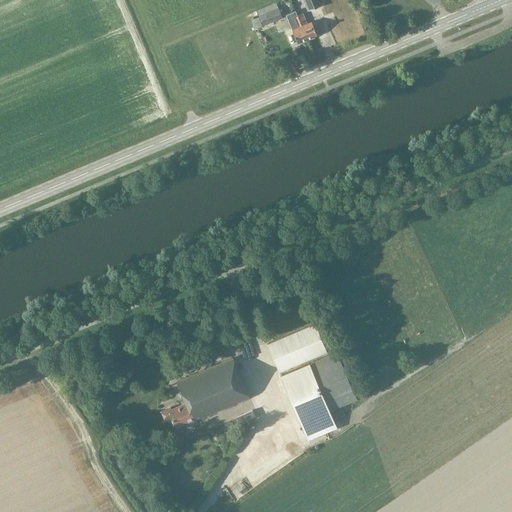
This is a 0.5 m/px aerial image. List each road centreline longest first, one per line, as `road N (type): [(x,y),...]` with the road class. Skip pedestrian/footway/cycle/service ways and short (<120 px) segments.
road 1 (unclassified): [(0,357),(511,144)]
road 2 (primary): [(0,210),(500,0)]
